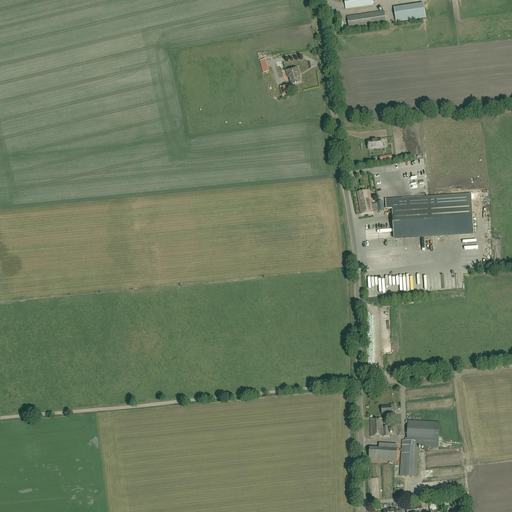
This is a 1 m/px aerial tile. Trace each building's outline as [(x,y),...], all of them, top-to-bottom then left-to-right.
[(344,0),(346,9),(373,6),(371,0),(344,0)] [(395,7),(398,23),(428,18),(425,3),(395,7)] [(349,30),(386,24),(384,12),(347,17),(349,30)] [(268,72),(265,60),(260,61),(263,73),(268,72)] [(300,81),(297,74),(299,74),(296,68),(285,71),(287,78),(289,77),(291,84),(300,81)] [(286,86),(280,88),(283,96),(289,94),(286,86)] [(376,140),(367,141),(368,150),(375,149),(376,150),(382,149),(381,139),(376,140)] [(373,211),(378,210),(378,211),(384,210),(383,202),(372,204),(370,190),(357,193),(361,214),(374,212),(373,211)] [(471,195),(393,200),(386,200),(387,210),(393,209),(394,239),(474,234),(472,204),(471,195)] [(427,291),(424,277),(417,279),(421,293),(425,292),(424,292),(427,291)] [(382,414),(392,414),(391,413),(395,413),(395,405),(391,405),(391,407),(382,407),(382,414)] [(383,427),(382,419),(370,420),(371,437),(389,437),(389,427),(383,427)] [(433,447),(435,423),(408,421),(407,445),(433,447)] [(416,478),(418,446),(402,445),(400,477),(416,478)] [(396,461),(397,450),(379,449),(379,448),(370,448),(369,459),(396,461)] [(415,504),(415,501),(411,501),(412,505),(413,507),(406,508),(406,511),(422,511),(421,506),(416,507),(416,504),(415,504)]
